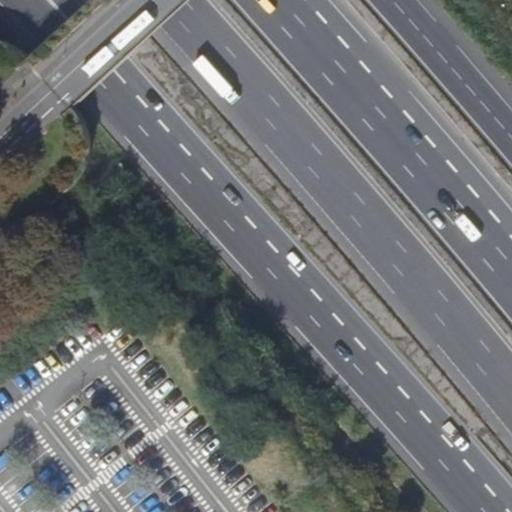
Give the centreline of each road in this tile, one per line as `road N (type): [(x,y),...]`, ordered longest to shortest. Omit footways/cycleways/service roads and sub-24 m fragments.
road 1 (trunk): [(113,86),(496,511)]
road 2 (motorway): [(170,0),(511,395)]
road 3 (motorway): [(511,266),(281,0)]
road 4 (unclassified): [(154,0),(0,140)]
road 5 (trunk): [(511,137),(391,0)]
road 6 (trunk): [(24,0),(113,86)]
